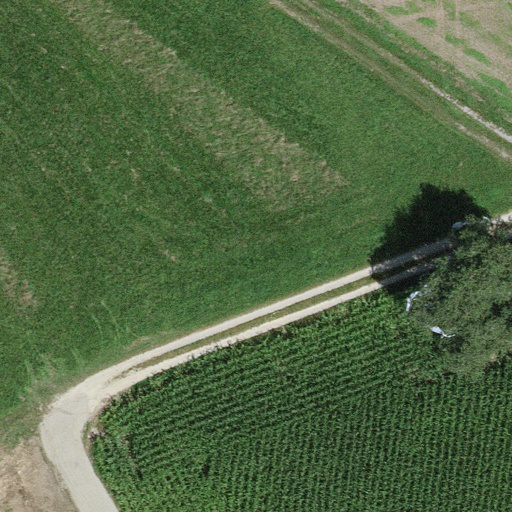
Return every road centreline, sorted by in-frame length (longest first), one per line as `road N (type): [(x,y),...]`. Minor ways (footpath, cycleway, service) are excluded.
road 1 (track): [(511,222),(72,402)]
road 2 (track): [(288,0),(511,148)]
road 3 (track): [(99,511),(47,417),(72,402)]
